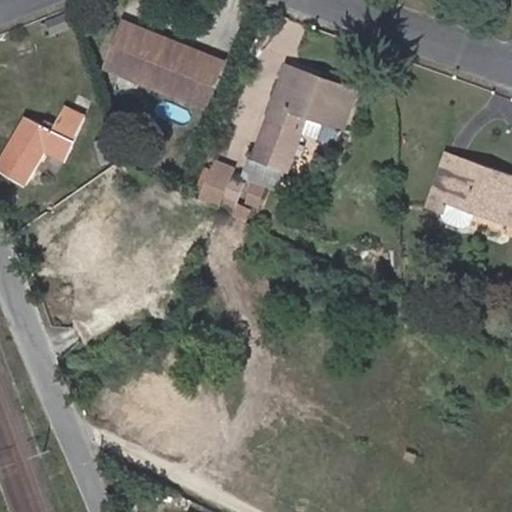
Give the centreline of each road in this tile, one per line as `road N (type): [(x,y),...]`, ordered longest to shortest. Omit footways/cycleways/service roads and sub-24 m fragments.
road 1 (residential): [(0,8),(26,0),(299,0),(511,70)]
road 2 (residential): [(103,511),(0,242)]
